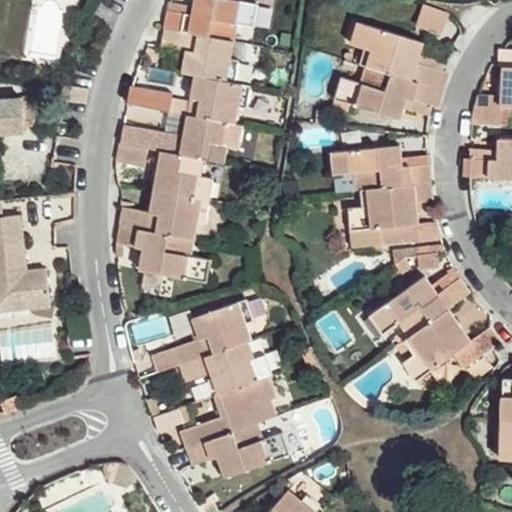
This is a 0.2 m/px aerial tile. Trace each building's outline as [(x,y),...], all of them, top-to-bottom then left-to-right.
[(165,27),(237,41),(240,23),(255,25),(259,4),(238,0),(197,0),(195,14),(169,9),(165,27)] [(442,33),(449,13),(425,5),(419,24),(442,33)] [(365,65),(438,88),(443,70),(419,62),(421,54),(424,42),(358,22),(353,41),(365,46),(360,63),(365,65)] [(233,58),(237,41),(165,27),(162,45),(187,50),(182,72),(196,75),(236,82),(241,60),(233,58)] [(419,62),(443,70),(446,62),(421,54),(419,62)] [(433,106),(438,88),(365,65),(361,81),(343,76),(336,97),(401,117),(405,107),(407,97),(433,106)] [(248,107),(252,85),(236,82),(196,75),(188,114),(237,124),(241,107),(248,107)] [(129,104),(170,111),(173,93),(132,86),(129,104)] [(504,107),(504,96),(481,94),(477,105),(504,107)] [(0,133),(24,132),(23,96),(0,96),(0,133)] [(431,115),(433,106),(407,97),(405,107),(431,115)] [(502,126),(504,107),(477,105),(473,123),(502,126)] [(241,146),(244,125),(237,124),(188,114),(184,136),(125,124),(122,142),(149,147),(162,150),(206,158),(224,162),(228,143),(241,146)] [(511,138),(501,138),(500,150),(499,160),(471,160),(471,177),(511,179),(511,138)] [(146,165),(149,147),(122,142),(117,160),(146,165)] [(362,189),(432,182),(430,163),(404,166),(403,156),(402,145),(335,150),(336,172),(354,170),(356,189),(362,189)] [(499,160),(500,150),(472,148),(471,160),(499,160)] [(203,176),(206,158),(162,150),(154,190),(211,200),(215,178),(203,176)] [(404,166),(430,163),(430,154),(403,156),(404,166)] [(434,200),(432,182),(362,189),(364,205),(349,206),(351,228),(384,226),(386,243),(422,239),(417,201),(426,200),(434,200)] [(206,222),(211,200),(154,190),(150,211),(124,206),(120,225),(197,239),(200,221),(206,222)] [(428,222),(426,200),(417,201),(422,239),(442,237),(438,221),(428,222)] [(1,215),(0,204),(0,289),(6,289),(7,296),(24,295),(25,307),(48,305),(44,267),(25,268),(17,269),(16,260),(24,259),(20,213),(1,215)] [(193,256),(197,239),(120,225),(117,242),(122,243),(144,247),(139,269),(206,282),(211,259),(193,256)] [(354,246),(386,243),(384,226),(351,228),(354,246)] [(440,251),(447,250),(444,243),(429,245),(430,252),(440,251)] [(453,264),(447,250),(440,251),(446,266),(453,264)] [(25,268),(24,259),(16,260),(17,269),(25,268)] [(450,308),(471,293),(461,278),(440,292),(427,275),(372,314),(384,331),(399,322),(409,337),(450,308)] [(0,309),(25,307),(24,295),(7,296),(6,289),(0,289),(0,309)] [(250,340),(253,339),(240,301),(194,317),(201,338),(155,354),(160,371),(182,363),(250,340)] [(490,349),(495,345),(485,331),(473,339),(450,308),(409,337),(406,339),(415,353),(405,361),(418,378),(456,352),(466,366),(490,349)] [(495,345),(501,341),(490,326),(485,331),(495,345)] [(271,375),(274,374),(267,354),(257,358),(250,340),(182,363),(188,382),(214,373),(220,393),(271,375)] [(499,362),(504,356),(504,353),(505,350),(504,348),(504,345),(503,343),(503,342),(501,341),(495,345),(490,349),(499,362)] [(279,398),(271,375),(220,393),(215,394),(222,416),(183,430),(188,447),(261,421),(280,414),(275,399),(279,398)] [(502,422),(511,422),(511,380),(505,380),(502,422)] [(194,420),(189,404),(179,408),(185,423),(194,420)] [(185,423),(179,408),(156,416),(161,431),(185,423)] [(266,438),(261,421),(188,447),(193,464),(218,455),(226,476),(291,454),(283,433),(266,438)] [(511,422),(502,422),(502,437),(501,448),(501,460),(511,460),(511,422)] [(322,511),(325,509),(309,495),(304,500),(290,489),(270,511),(322,511)]
